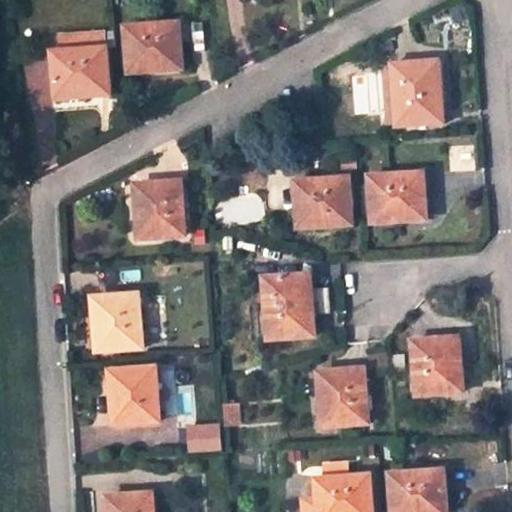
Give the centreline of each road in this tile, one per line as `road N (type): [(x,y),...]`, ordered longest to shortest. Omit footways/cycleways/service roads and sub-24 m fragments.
road 1 (residential): [(65,511),(46,197),(420,0)]
road 2 (residential): [(491,0),(511,214)]
